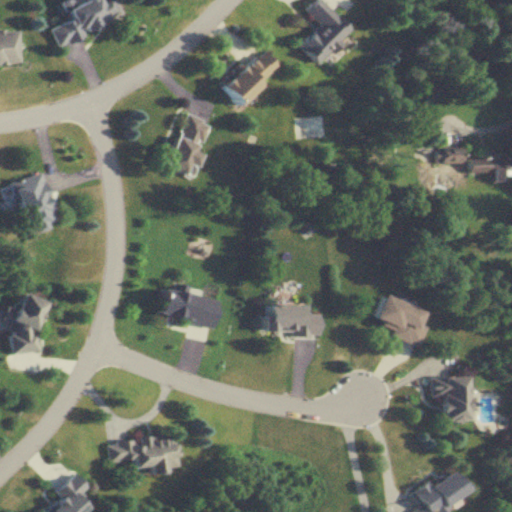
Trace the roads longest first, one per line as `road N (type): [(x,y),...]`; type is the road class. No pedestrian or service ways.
road 1 (residential): [(85,97),(106,147),(119,246),(78,375),(0,471)]
road 2 (residential): [(93,346),(208,389),(275,402),(338,406),(361,396)]
road 3 (residential): [(0,119),(85,97),(159,63),(228,0)]
